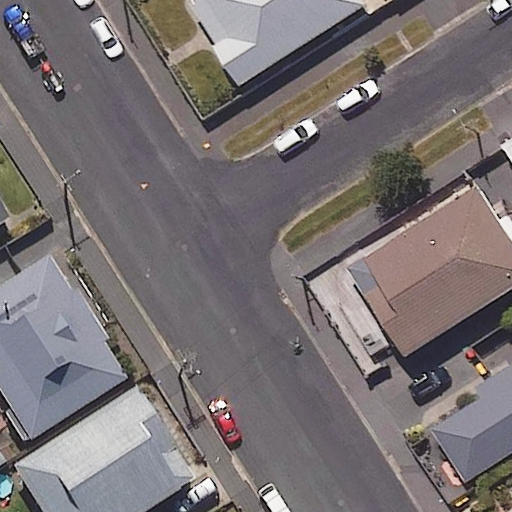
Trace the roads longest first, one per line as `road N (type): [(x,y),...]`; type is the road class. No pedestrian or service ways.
road 1 (residential): [(511,35),(184,245)]
road 2 (residential): [(349,511),(184,245)]
road 3 (residential): [(184,245),(27,0)]
